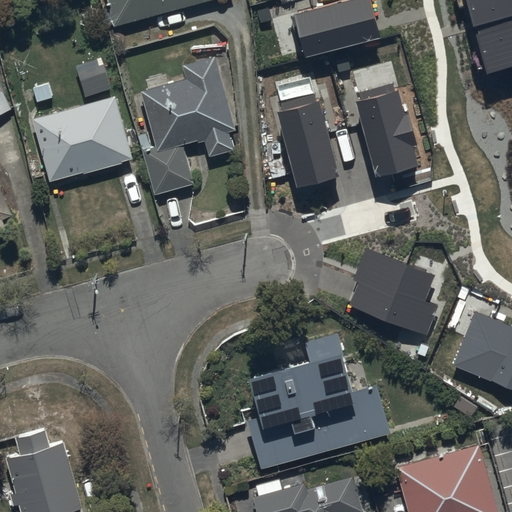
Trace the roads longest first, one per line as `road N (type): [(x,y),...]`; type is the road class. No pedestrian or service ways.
road 1 (residential): [(186,511),(127,304)]
road 2 (residential): [(127,304),(0,340)]
road 3 (residential): [(250,269),(127,304)]
